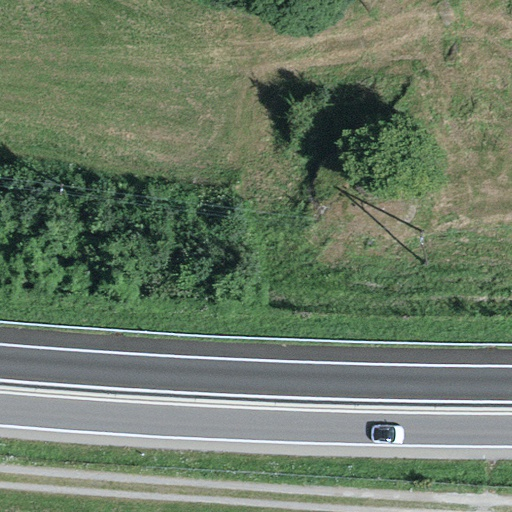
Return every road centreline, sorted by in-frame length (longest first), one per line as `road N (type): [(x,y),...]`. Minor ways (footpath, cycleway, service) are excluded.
road 1 (track): [(0,473),(279,497),(511,505)]
road 2 (primary): [(511,388),(0,366)]
road 3 (primary): [(0,409),(511,430)]
